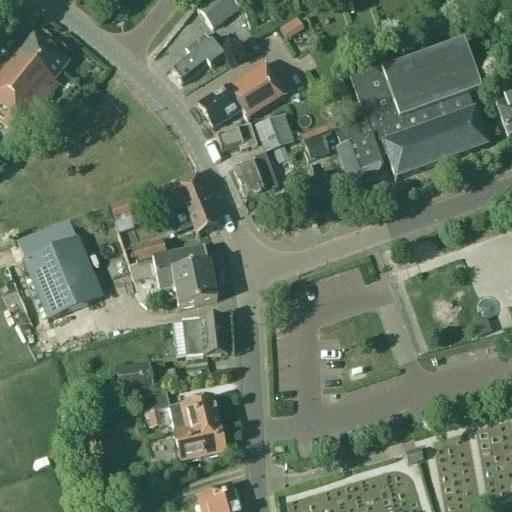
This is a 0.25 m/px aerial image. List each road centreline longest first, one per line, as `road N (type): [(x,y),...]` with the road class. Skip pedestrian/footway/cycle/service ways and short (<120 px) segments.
road 1 (tertiary): [(245,271),(293,265),(511,186)]
road 2 (tertiary): [(245,271),(188,132),(119,60)]
road 3 (tertiary): [(259,511),(245,271)]
road 4 (track): [(142,511),(255,472)]
